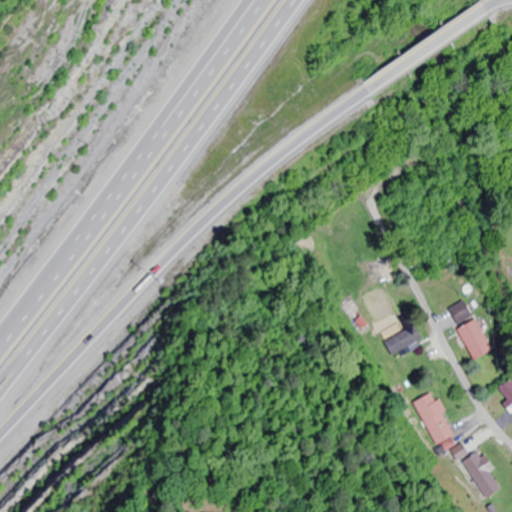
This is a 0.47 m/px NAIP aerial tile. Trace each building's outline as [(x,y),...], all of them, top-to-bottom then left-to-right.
[(470,317),(462,301),(445,310),(453,326),(470,317)] [(489,352),(472,319),(453,329),(469,361),(489,352)] [(426,339),(417,325),(390,340),(398,355),(426,339)] [(511,411),(511,385),(506,379),(493,390),(511,411)] [(459,443),(442,400),(437,403),(434,395),(418,402),(438,452),(459,443)] [(506,493),(494,473),(496,471),(485,453),(465,464),(488,504),(506,493)]
